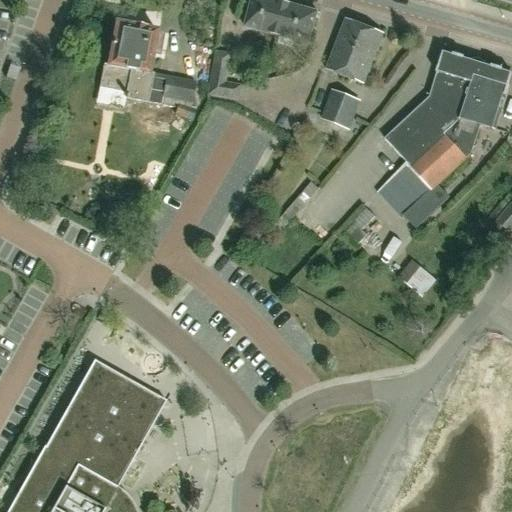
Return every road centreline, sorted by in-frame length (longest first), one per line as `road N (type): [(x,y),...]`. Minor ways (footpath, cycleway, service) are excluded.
road 1 (residential): [(0,218),(161,326),(267,440)]
road 2 (residential): [(404,386),(314,401),(267,440)]
road 3 (residential): [(354,511),(404,412),(404,386)]
road 4 (tertiary): [(511,35),(384,0)]
road 5 (residential): [(404,386),(437,371),(492,299)]
